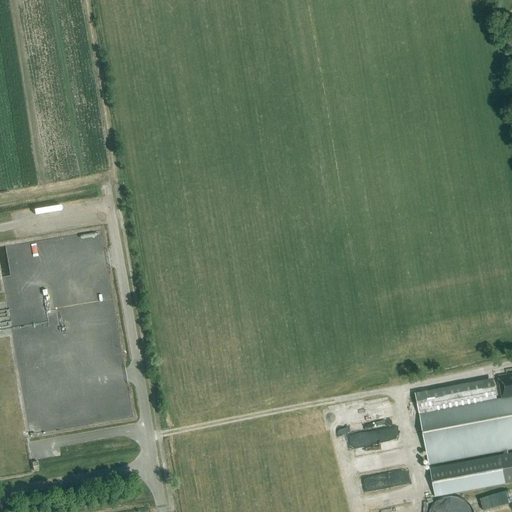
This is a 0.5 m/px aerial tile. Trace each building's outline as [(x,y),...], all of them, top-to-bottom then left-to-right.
[(493,379),(463,385),(415,394),(429,464),(511,449),(511,374),(498,377),(502,399),(497,400),(493,379)] [(371,444),(384,440),(380,428),(367,432),(371,444)] [(407,450),(357,461),(360,474),(410,464),(407,450)] [(511,453),(430,469),(435,498),(511,483),(511,453)] [(485,509),(511,500),(511,488),(482,497),(485,509)] [(406,492),(408,500),(414,498),(412,490),(406,492)]
